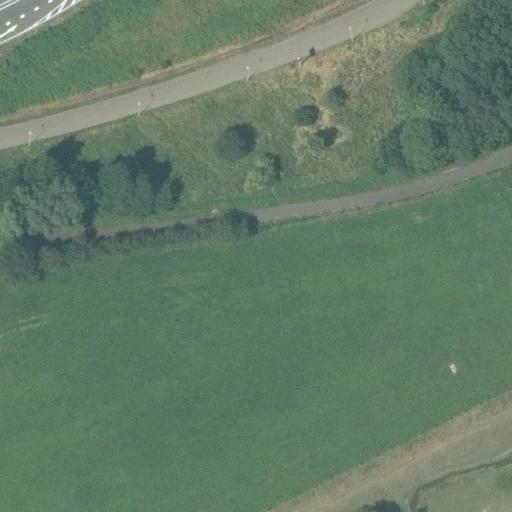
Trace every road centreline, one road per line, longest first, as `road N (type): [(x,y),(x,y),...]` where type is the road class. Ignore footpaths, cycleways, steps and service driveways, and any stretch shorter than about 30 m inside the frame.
road 1 (unclassified): [(0,254),(343,202),(511,155)]
road 2 (unclassified): [(0,138),(239,69),(399,0)]
